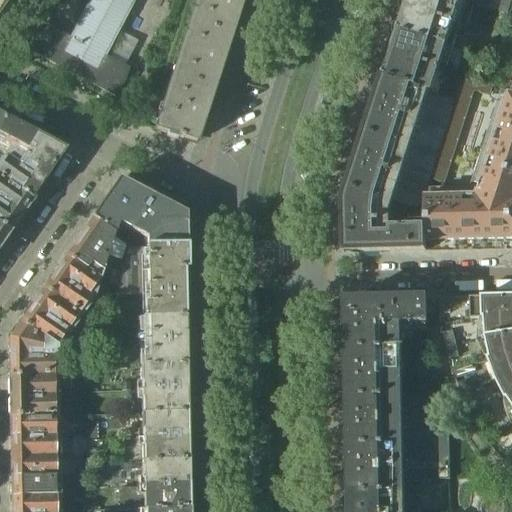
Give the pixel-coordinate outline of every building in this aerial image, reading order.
[(104,56),(133,1),(131,0),(86,0),(66,37),(42,24),(35,35),(30,53),(111,97),(122,83),(126,68),(124,67),(109,59),(109,58),(104,56)] [(228,37),(240,0),(195,0),(188,23),(228,37)] [(473,5),(463,2),(462,4),(448,0),(408,0),(398,33),(450,50),(455,36),(463,38),(473,5)] [(502,0),(498,12),(508,15),(511,0),(502,0)] [(511,6),(486,87),(493,89),(511,31),(511,6)] [(211,90),(228,37),(188,23),(171,77),(211,90)] [(435,96),(450,50),(398,33),(383,79),(429,94),(435,96)] [(121,35),(109,58),(109,59),(124,67),(137,44),(121,35)] [(194,144),(211,90),(171,77),(154,131),(194,144)] [(411,149),(429,94),(383,79),(366,134),(411,149)] [(465,82),(462,90),(475,94),(479,96),(482,88),(465,82)] [(482,88),(479,96),(490,99),(493,91),(482,88)] [(462,90),(460,97),(472,101),(475,94),(462,90)] [(511,96),(507,95),(475,200),(424,201),(425,228),(425,241),(426,241),(511,239),(511,96)] [(460,97),(458,104),(470,108),(472,101),(460,97)] [(458,104),(456,111),(468,115),(470,108),(458,104)] [(456,111),(453,118),(466,122),(468,115),(456,111)] [(453,118),(451,126),(463,129),(466,122),(453,118)] [(42,184),(64,151),(5,120),(0,128),(0,146),(5,149),(0,156),(42,184)] [(451,126),(449,133),(461,137),(463,129),(451,126)] [(449,133),(446,140),(459,144),(461,137),(449,133)] [(393,206),(411,149),(366,134),(347,191),(393,206)] [(446,140),(444,147),(456,151),(459,144),(446,140)] [(444,147),(442,154),(454,158),(456,151),(444,147)] [(442,154),(439,161),(452,165),(454,158),(442,154)] [(42,184),(0,156),(0,183),(29,203),(42,184)] [(439,161),(437,168),(450,172),(452,165),(439,161)] [(437,168),(435,175),(447,179),(450,172),(437,168)] [(435,175),(433,183),(445,187),(447,179),(435,175)] [(132,233),(155,200),(118,180),(90,220),(114,236),(117,225),(132,233)] [(29,203),(0,183),(0,208),(17,220),(29,203)] [(425,241),(425,228),(393,230),(393,206),(347,191),(344,201),(345,254),(426,252),(426,241),(425,241)] [(185,223),(185,215),(155,200),(132,233),(147,240),(157,224),(185,223)] [(17,220),(0,208),(0,229),(7,234),(17,220)] [(106,260),(114,236),(90,220),(76,240),(106,260)] [(186,246),(185,223),(157,224),(147,240),(150,242),(150,247),(151,247),(186,246)] [(99,283),(106,260),(76,240),(63,258),(99,283)] [(186,269),(186,246),(151,247),(150,247),(139,247),(140,270),(186,269)] [(140,295),(140,270),(139,247),(127,247),(112,295),(140,295)] [(99,283),(63,258),(52,274),(93,302),(99,283)] [(105,267),(101,278),(113,281),(116,271),(105,267)] [(186,293),(186,269),(140,270),(140,295),(186,293)] [(93,302),(52,274),(41,291),(81,318),(93,302)] [(81,318),(41,291),(30,307),(70,334),(81,318)] [(187,317),(186,293),(140,295),(140,318),(187,317)] [(511,297),(470,298),(470,320),(482,319),(484,340),(489,361),(496,382),(505,400),(504,401),(504,405),(504,408),(505,410),(506,413),(506,415),(507,417),(509,420),(510,422),(511,424),(511,297)] [(427,324),(427,301),(427,299),(380,300),(381,325),(400,324),(427,324)] [(450,314),(450,299),(440,299),(440,314),(450,314)] [(402,351),(401,325),(400,324),(381,325),(380,300),(350,301),(346,305),(347,352),(402,351)] [(70,334),(30,307),(18,323),(54,347),(57,348),(60,349),(70,334)] [(187,340),(187,317),(140,318),(139,318),(138,336),(139,342),(187,340)] [(54,347),(18,323),(7,339),(7,356),(57,355),(57,348),(54,347)] [(455,344),(453,332),(443,334),(446,346),(455,344)] [(188,365),(187,340),(139,342),(139,348),(139,367),(188,365)] [(458,357),(455,344),(446,346),(448,359),(458,357)] [(403,396),(402,374),(402,351),(347,352),(348,400),(403,399),(403,396)] [(57,376),(57,355),(7,356),(8,378),(57,376)] [(188,388),(188,365),(139,367),(140,389),(188,388)] [(472,366),(453,371),(456,379),(474,374),(472,366)] [(58,398),(57,376),(8,378),(8,400),(58,398)] [(472,392),(467,380),(458,384),(463,396),(472,392)] [(189,412),(188,388),(140,389),(140,413),(189,412)] [(477,404),(472,392),(463,396),(468,408),(477,404)] [(450,480),(448,408),(448,395),(403,396),(403,399),(404,423),(404,448),(405,470),(438,469),(438,480),(450,480)] [(58,418),(58,398),(8,400),(9,420),(58,418)] [(404,448),(404,423),(403,399),(348,400),(349,448),(404,448)] [(189,436),(189,412),(140,413),(140,437),(189,436)] [(58,438),(58,418),(9,420),(9,439),(58,438)] [(190,461),(189,436),(140,437),(141,462),(190,461)] [(59,457),(58,438),(9,439),(10,458),(59,457)] [(75,439),(75,447),(82,447),(82,453),(88,453),(88,439),(75,439)] [(438,480),(438,469),(405,470),(404,448),(349,448),(350,495),(417,494),(417,480),(435,480),(435,484),(438,484),(438,480)] [(59,478),(59,457),(10,458),(10,479),(59,478)] [(190,485),(190,461),(141,462),(141,486),(190,485)] [(94,488),(94,477),(84,478),(84,489),(94,488)] [(60,497),(59,478),(10,479),(10,498),(60,497)] [(191,509),(190,485),(141,486),(141,488),(118,488),(118,510),(141,510),(141,509),(191,509)] [(417,511),(417,494),(350,495),(350,511),(417,511)] [(59,511),(60,497),(10,498),(10,511),(59,511)]
